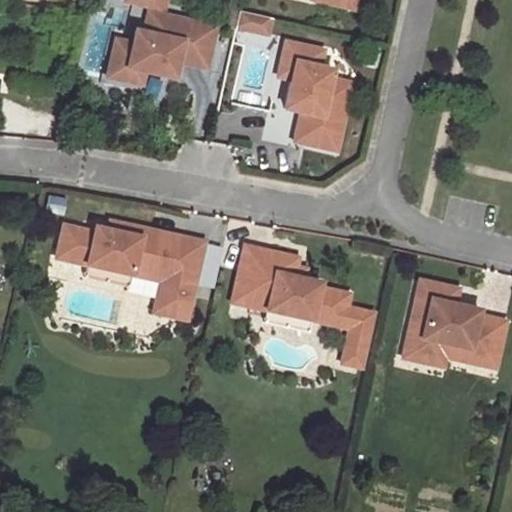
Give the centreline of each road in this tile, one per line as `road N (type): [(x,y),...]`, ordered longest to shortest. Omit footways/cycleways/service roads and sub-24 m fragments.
road 1 (residential): [(0,158),(314,209),(375,200)]
road 2 (residential): [(420,0),(375,200)]
road 3 (residential): [(375,200),(435,235),(511,252)]
